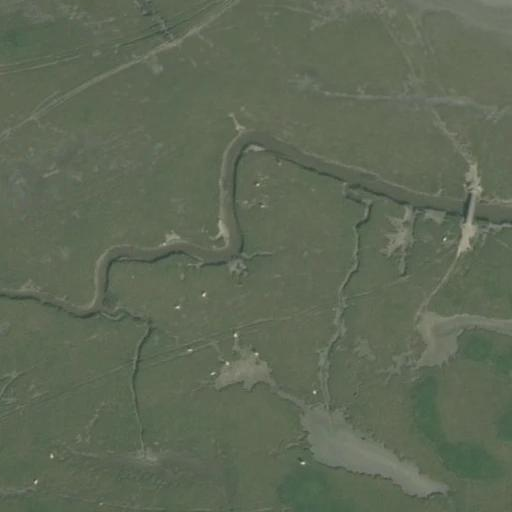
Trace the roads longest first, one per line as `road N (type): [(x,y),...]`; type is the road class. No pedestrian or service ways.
road 1 (track): [(509,511),(502,461),(453,397),(425,337),(426,306),(443,285)]
road 2 (track): [(213,0),(132,41),(0,75)]
road 3 (track): [(465,133),(415,42),(379,0)]
